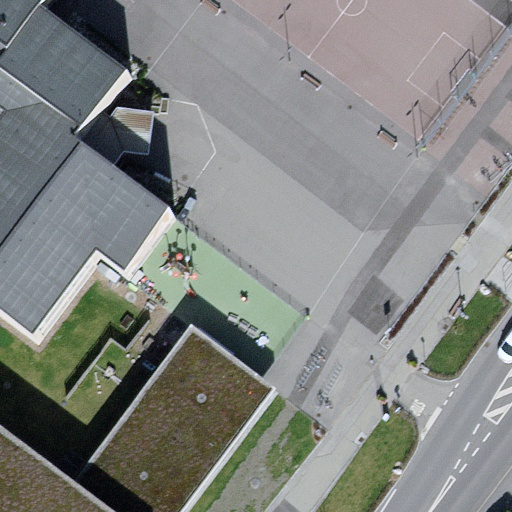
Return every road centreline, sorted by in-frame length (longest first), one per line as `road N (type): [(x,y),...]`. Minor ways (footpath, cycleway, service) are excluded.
road 1 (secondary): [(511,337),(421,511)]
road 2 (secondary): [(433,511),(511,419)]
